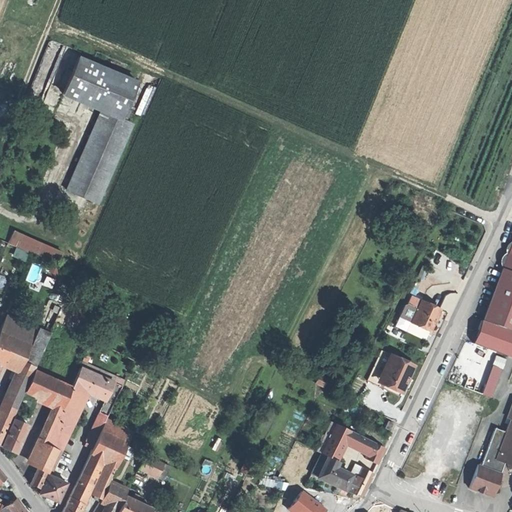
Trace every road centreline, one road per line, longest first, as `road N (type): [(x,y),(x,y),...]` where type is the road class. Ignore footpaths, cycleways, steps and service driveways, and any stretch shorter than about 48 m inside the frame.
road 1 (track): [(500,217),(48,26)]
road 2 (residential): [(379,484),(511,184)]
road 3 (track): [(59,0),(0,149)]
